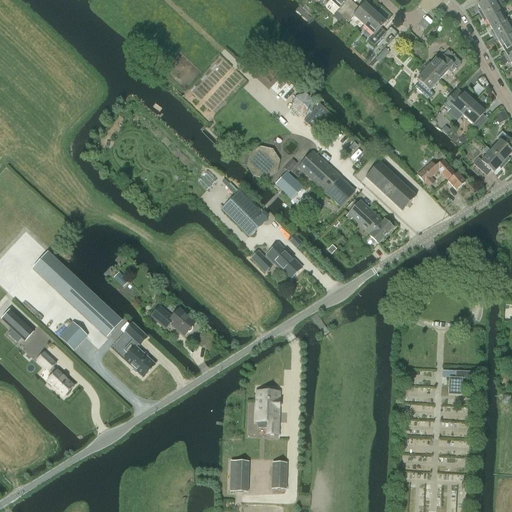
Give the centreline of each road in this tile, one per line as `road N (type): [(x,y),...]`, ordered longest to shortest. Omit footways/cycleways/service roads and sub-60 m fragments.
road 1 (tertiary): [(0,506),(511,183)]
road 2 (track): [(164,0),(327,155)]
road 3 (track): [(332,511),(338,375),(311,311)]
road 4 (residential): [(511,111),(440,0)]
